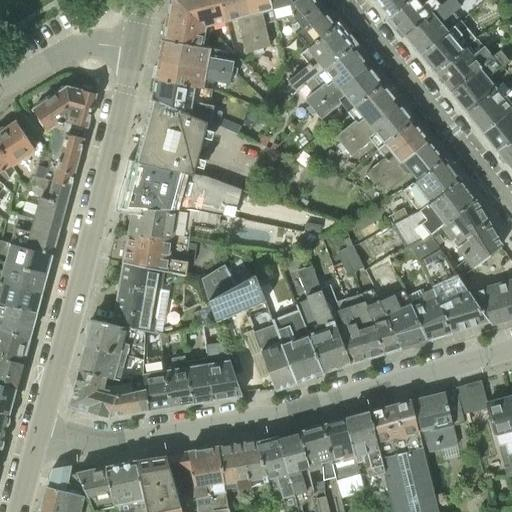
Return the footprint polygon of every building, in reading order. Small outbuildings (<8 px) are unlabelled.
[(206,27),(207,27),(177,0),(168,0),(162,40),(206,47),(206,46),(203,45),(206,27)] [(177,0),(207,27),(225,22),(219,0),(177,0)] [(243,53),(258,50),(245,0),(219,0),(225,22),(235,20),(243,53)] [(264,24),(276,21),(270,0),(245,0),(258,50),(270,47),(264,24)] [(289,18),(295,24),(319,5),(314,0),(270,0),(276,21),(289,18)] [(375,0),(388,16),(408,0),(375,0)] [(408,0),(388,16),(404,35),(441,6),(436,0),(428,0),(425,2),(423,0),(408,0)] [(404,35),(419,53),(461,21),(454,13),(461,6),(456,0),(447,0),(441,6),(404,35)] [(306,51),(336,27),(319,5),(295,24),(289,29),(306,51)] [(435,73),(464,50),(456,40),(469,30),(467,28),(473,24),(467,16),(461,21),(419,53),(435,73)] [(296,93),(318,75),(353,47),(336,27),(306,51),(314,60),(287,81),(296,93)] [(158,60),(236,74),(238,67),(232,66),(233,60),(204,56),(206,47),(162,40),(158,60)] [(435,73),(450,91),(500,51),(495,45),(488,51),(484,46),(473,55),(466,47),(464,50),(435,73)] [(306,109),(309,112),(368,65),(353,47),(318,75),(325,83),(305,99),(311,106),(306,109)] [(466,112),(496,88),(488,78),(509,61),(500,51),(450,91),(466,112)] [(155,80),(204,89),(206,80),(230,84),(231,77),(236,78),(236,74),(158,60),(155,80)] [(341,103),(348,112),(383,84),(368,65),(309,112),(303,119),(306,122),(312,116),(313,116),(316,113),(321,119),(341,103)] [(150,106),(204,120),(219,127),(222,112),(213,110),(214,106),(203,104),(204,89),(155,80),(152,98),(150,106)] [(466,112),(484,133),(511,109),(511,90),(511,91),(503,82),(496,88),(466,112)] [(337,146),(340,150),(398,103),(383,84),(348,112),(355,120),(335,137),(341,143),(337,146)] [(47,131),(55,133),(65,124),(73,89),(64,87),(36,105),(35,109),(33,111),(47,131)] [(55,133),(83,139),(95,94),(83,91),(83,92),(73,89),(65,124),(55,133)] [(372,141),(378,149),(413,121),(398,103),(340,150),(343,153),(346,150),(352,157),(372,141)] [(132,172),(239,201),(241,190),(207,177),(188,173),(204,120),(150,106),(132,172)] [(498,151),(511,140),(511,109),(484,133),(498,151)] [(374,184),(379,181),(428,140),(413,121),(378,149),(385,158),(365,174),(374,184)] [(36,151),(16,122),(0,132),(0,146),(12,166),(12,168),(24,159),(27,164),(39,156),(36,151)] [(33,131),(40,141),(45,132),(43,130),(36,130),(33,131)] [(71,184),(83,139),(55,133),(45,179),(71,184)] [(410,172),(417,180),(443,159),(428,140),(379,181),(387,191),(410,172)] [(511,140),(498,151),(511,168),(511,140)] [(5,170),(12,166),(0,146),(0,181),(3,184),(11,179),(5,170)] [(403,190),(419,211),(458,179),(443,159),(417,180),(403,190)] [(235,218),(239,201),(132,172),(122,208),(133,208),(132,211),(202,212),(221,215),(235,218)] [(26,247),(52,254),(60,223),(71,184),(45,179),(33,176),(32,177),(25,174),(20,175),(19,177),(20,177),(18,180),(29,187),(28,191),(49,195),(48,199),(40,197),(34,217),(34,218),(19,214),(11,243),(26,247)] [(431,235),(441,227),(474,200),(458,179),(419,211),(408,216),(397,223),(392,225),(405,248),(411,245),(431,235)] [(456,248),(464,259),(472,269),(474,268),(475,269),(501,246),(493,233),(487,223),(474,200),(441,227),(458,247),(456,248)] [(397,223),(408,216),(404,208),(393,214),(397,223)] [(171,239),(189,240),(191,225),(212,229),(215,230),(218,229),(219,226),(221,215),(202,212),(132,211),(128,238),(170,242),(171,239)] [(452,332),(489,321),(460,278),(431,235),(411,245),(420,262),(419,262),(432,289),(452,332)] [(123,265),(163,271),(184,275),(188,248),(189,240),(171,239),(170,242),(128,238),(123,265)] [(354,247),(353,245),(349,238),(343,240),(347,248),(337,253),(342,263),(347,275),(355,272),(364,268),(354,247)] [(5,262),(47,273),(52,254),(26,247),(11,243),(10,243),(0,240),(0,253),(7,255),(5,262)] [(0,281),(41,292),(47,273),(5,262),(3,271),(0,269),(0,281)] [(113,324),(143,330),(153,333),(157,318),(166,319),(170,291),(161,290),(163,271),(123,265),(113,324)] [(208,301),(216,322),(216,323),(267,301),(255,274),(235,286),(225,265),(201,280),(208,301)] [(323,373),(349,363),(321,290),(314,269),(298,275),(310,303),(297,308),(300,313),(323,373)] [(460,278),(489,321),(491,324),(511,317),(511,280),(478,290),(468,273),(460,278)] [(0,302),(36,312),(41,292),(0,281),(0,302)] [(349,363),(368,358),(348,307),(339,310),(330,287),(329,287),(321,290),(349,363)] [(384,353),(401,348),(379,301),(377,297),(374,288),(361,294),(384,353)] [(401,348),(427,340),(407,295),(404,289),(394,294),(379,301),(401,348)] [(427,340),(452,332),(432,289),(422,293),(420,290),(407,295),(427,340)] [(368,358),(384,353),(361,294),(345,300),(348,307),(368,358)] [(0,330),(29,338),(36,312),(0,302),(0,330)] [(296,382),(323,373),(300,313),(274,324),(296,382)] [(85,344),(125,355),(142,360),(143,330),(113,324),(92,320),(85,344)] [(276,390),(296,382),(274,324),(253,332),(276,390)] [(0,356),(22,363),(29,338),(0,330),(0,356)] [(208,358),(215,399),(242,395),(231,359),(223,341),(206,344),(208,358)] [(79,369),(113,379),(116,366),(122,367),(125,355),(85,344),(79,369)] [(0,383),(16,388),(22,363),(0,356),(0,383)] [(163,356),(143,360),(143,375),(148,410),(171,407),(164,365),(163,356)] [(193,403),(186,361),(185,357),(174,359),(175,363),(164,365),(171,407),(193,403)] [(193,403),(215,399),(208,358),(197,360),(186,361),(193,403)] [(108,417),(148,410),(143,375),(122,380),(113,379),(79,369),(69,406),(108,417)] [(511,468),(511,409),(509,398),(488,404),(482,380),(456,388),(457,390),(465,414),(485,408),(494,437),(496,436),(498,446),(505,444),(507,455),(509,455),(511,468)] [(0,412),(8,415),(16,388),(0,383),(0,412)] [(411,401),(424,453),(458,445),(453,425),(465,422),(457,390),(411,401)] [(411,401),(370,413),(394,511),(437,511),(424,453),(411,401)] [(0,434),(3,436),(8,415),(0,412),(0,434)] [(384,488),(386,488),(370,413),(345,420),(357,463),(365,461),(369,476),(379,473),(384,488)] [(357,463),(345,420),(322,426),(337,481),(360,475),(357,463)] [(313,489),(337,481),(322,426),(299,433),(313,489)] [(294,495),(313,489),(299,433),(278,439),(288,481),(291,480),(294,495)] [(298,507),(294,495),(291,480),(288,481),(278,439),(278,437),(256,443),(269,482),(270,481),(275,500),(283,497),(286,509),(298,507)] [(251,485),(269,482),(256,443),(256,441),(218,447),(225,488),(237,486),(238,489),(252,487),(251,485)] [(198,511),(229,511),(228,508),(225,488),(218,447),(202,450),(188,452),(166,456),(179,499),(196,496),(198,511)] [(136,461),(144,500),(148,511),(182,511),(179,499),(166,456),(136,461)] [(106,467),(114,505),(114,506),(116,506),(117,511),(146,511),(144,500),(136,461),(106,467)] [(65,490),(70,474),(73,465),(53,468),(48,486),(65,490)] [(94,510),(114,505),(106,467),(77,474),(94,510)] [(48,486),(40,511),(75,511),(80,494),(65,490),(48,486)] [(329,511),(326,496),(316,498),(318,511),(329,511)]
